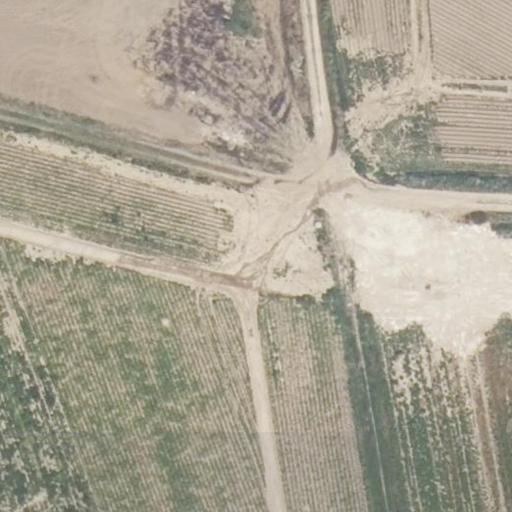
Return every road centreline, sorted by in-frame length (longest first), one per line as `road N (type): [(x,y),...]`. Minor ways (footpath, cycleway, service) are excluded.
road 1 (track): [(0,109),(333,193)]
road 2 (track): [(389,511),(333,193)]
road 3 (track): [(313,0),(333,193)]
road 4 (track): [(333,193),(511,202)]
